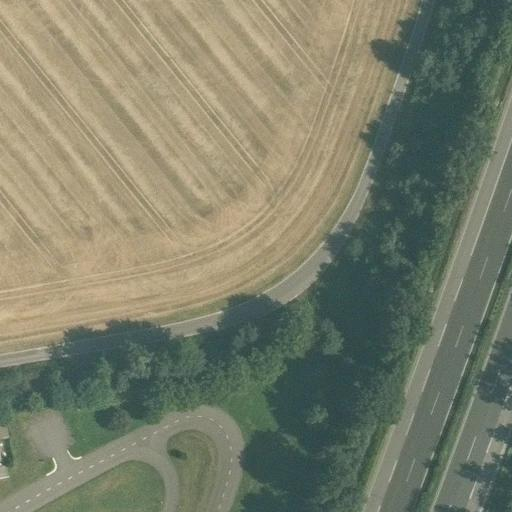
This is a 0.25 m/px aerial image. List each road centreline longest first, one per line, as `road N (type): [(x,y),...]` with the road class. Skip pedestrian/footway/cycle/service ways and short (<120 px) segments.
road 1 (unclassified): [(0,365),(236,321),(294,285),(355,207),(430,0)]
road 2 (motorway): [(507,203),(392,511)]
road 3 (motorway): [(452,511),(511,352)]
